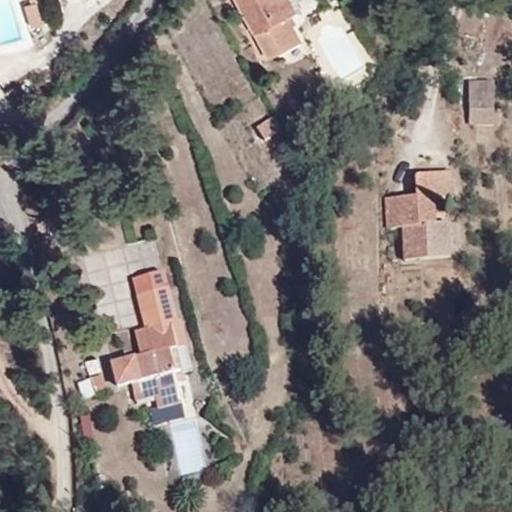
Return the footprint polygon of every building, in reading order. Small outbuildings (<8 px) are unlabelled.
[(44,15),(38,0),(24,0),(32,20),(44,15)] [(230,0),(262,57),(300,36),(285,8),(293,4),(291,0),(230,0)] [(495,129),(498,83),(473,82),(469,126),(495,129)] [(442,230),(432,205),(447,205),(447,174),(407,173),(407,196),(378,195),(377,230),(394,231),(393,263),(441,265),(442,230)] [(194,377),(189,351),(170,355),(165,326),(177,324),(171,287),(135,294),(142,332),(129,334),(134,360),(112,365),(116,391),(133,387),(136,403),(157,399),(155,384),(179,380),(194,377)] [(189,351),(183,322),(177,324),(165,326),(170,355),(189,351)] [(108,400),(102,377),(88,380),(95,404),(108,400)] [(184,406),(179,380),(155,384),(157,399),(159,409),(184,406)] [(184,406),(159,409),(150,410),(152,425),(185,421),(184,406)] [(243,461),(240,450),(230,453),(234,464),(243,461)]
